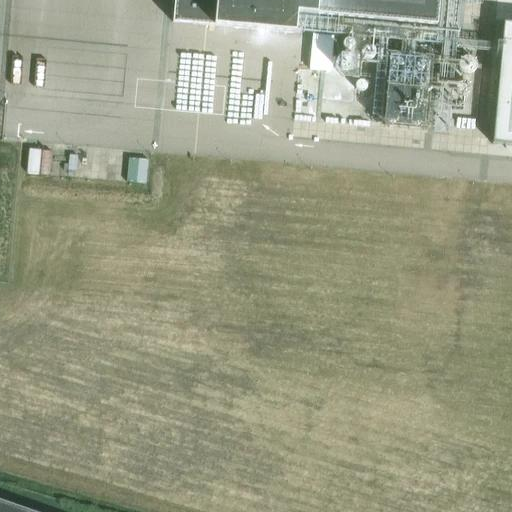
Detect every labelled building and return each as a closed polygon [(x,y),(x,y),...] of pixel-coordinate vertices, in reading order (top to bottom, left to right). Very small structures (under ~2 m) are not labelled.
[(175,0),(174,22),(295,33),(297,14),(436,26),(438,0),(175,0)] [(511,146),(511,23),(503,23),(492,145),(511,146)] [(277,113),(297,114),(298,67),(277,67),(277,113)] [(172,95),(203,96),(204,73),(173,72),(172,95)] [(426,122),(430,93),(409,90),(405,119),(426,122)] [(0,511),(36,511),(0,499),(0,511)]
